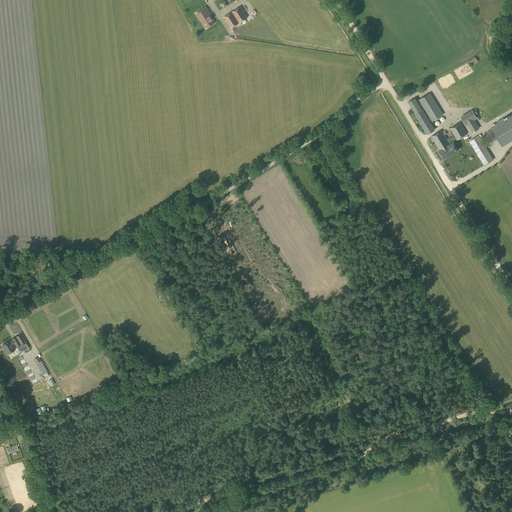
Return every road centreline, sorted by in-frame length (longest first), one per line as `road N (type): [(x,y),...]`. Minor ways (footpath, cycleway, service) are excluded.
road 1 (unclassified): [(0,326),(280,158),(385,81)]
road 2 (track): [(511,409),(184,511)]
road 3 (track): [(443,174),(373,62)]
road 4 (track): [(511,286),(443,174)]
